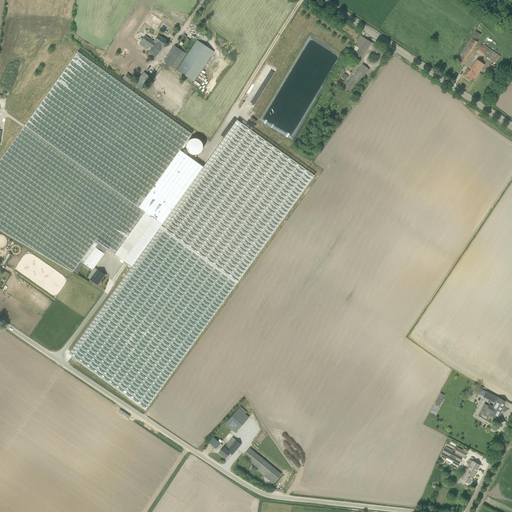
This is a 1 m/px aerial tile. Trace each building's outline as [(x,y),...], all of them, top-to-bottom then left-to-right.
[(163,48),(167,41),(158,35),(154,42),(155,42),(149,51),(147,55),(154,60),(162,48),(163,48)] [(139,40),(142,41),(139,45),(144,48),(145,48),(149,51),(155,42),(154,42),(145,36),(143,39),(141,37),(139,40)] [(352,52),(355,54),(361,58),(372,43),(362,36),(355,46),(356,46),(352,52)] [(214,52),(197,41),(177,70),(194,82),(214,52)] [(176,47),(175,46),(164,62),(175,70),(186,53),(180,49),(182,46),(179,43),(176,47)] [(501,56),(488,48),(482,56),(495,65),(501,56)] [(162,224),(132,267),(113,293),(68,354),(146,410),(190,348),(314,175),(237,120),(203,167),(180,150),(192,134),(78,52),(0,160),(0,229),(9,236),(73,272),(81,261),(84,264),(100,243),(108,249),(115,254),(146,212),(162,224)] [(462,65),(466,58),(460,54),(456,61),(462,65)] [(472,78),(475,79),(484,65),(477,60),(465,77),(470,81),(472,78)] [(351,92),(369,69),(363,64),(344,87),(351,92)] [(144,72),(134,84),(140,89),(150,77),(144,72)] [(134,79),(127,73),(123,78),(130,84),(134,79)] [(196,139),(195,138),(194,139),(192,139),(191,139),(190,140),(189,141),(188,142),(187,143),(187,144),(187,145),(187,147),(187,148),(187,149),(187,150),(188,152),(189,153),(190,153),(191,154),(192,155),(194,155),(195,155),(196,155),(197,155),(199,154),(200,153),(201,153),(201,152),(202,150),(203,149),(203,148),(203,147),(203,145),(203,144),(202,143),(201,142),(201,141),(200,140),(199,139),(197,139),(196,139)] [(115,255),(132,267),(162,224),(146,212),(115,254),(115,255)] [(84,264),(92,270),(94,267),(108,249),(100,243),(84,264)] [(92,270),(92,271),(95,273),(90,280),(98,285),(105,275),(94,267),(92,270)] [(489,415),(497,419),(500,413),(499,413),(502,407),(502,406),(505,401),(498,398),(486,392),(483,397),(490,401),(495,403),(493,407),(489,405),(486,411),(490,413),(489,415)] [(249,417),(238,408),(225,424),(236,433),(249,417)] [(213,437),(209,443),(216,449),(221,444),(213,437)] [(224,447),(219,453),(225,458),(230,453),(232,455),(241,444),(233,437),(226,445),(224,448),(224,447)] [(249,448),(243,456),(262,472),(261,473),(265,476),(266,474),(275,482),(281,474),(249,448)] [(452,452),(445,448),(444,448),(440,456),(458,466),(463,457),(452,452)] [(466,453),(462,451),(457,448),(455,452),(464,458),(466,453)] [(469,484),(478,468),(480,465),(470,460),(467,464),(469,464),(467,469),(465,468),(462,473),(466,474),(462,480),(469,484)]
